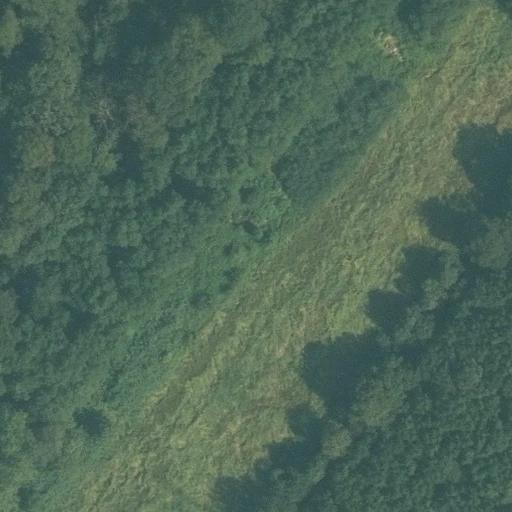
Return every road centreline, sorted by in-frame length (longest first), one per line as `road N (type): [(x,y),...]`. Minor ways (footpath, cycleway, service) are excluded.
road 1 (track): [(295,511),(511,233)]
road 2 (track): [(196,0),(137,55),(100,67),(0,68)]
